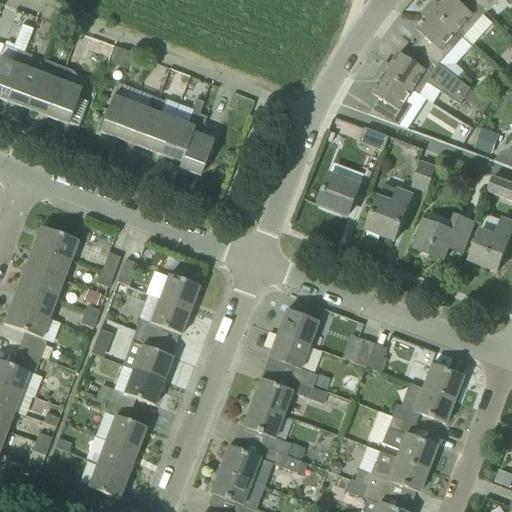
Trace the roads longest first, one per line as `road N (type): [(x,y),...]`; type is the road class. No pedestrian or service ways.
road 1 (residential): [(254,264),(323,94),(382,0)]
road 2 (residential): [(156,511),(254,264)]
road 3 (residential): [(504,351),(254,264)]
road 4 (residential): [(254,264),(27,176)]
road 5 (residential): [(448,511),(504,351)]
